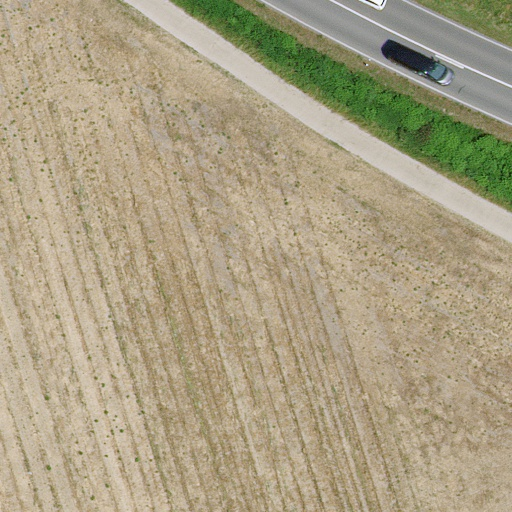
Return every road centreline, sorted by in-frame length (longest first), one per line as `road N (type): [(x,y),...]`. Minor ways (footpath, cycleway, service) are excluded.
road 1 (track): [(511,227),(413,175),(136,0)]
road 2 (secondary): [(511,88),(329,0)]
